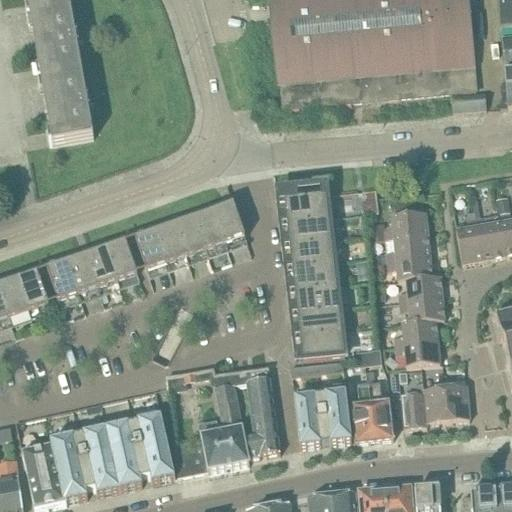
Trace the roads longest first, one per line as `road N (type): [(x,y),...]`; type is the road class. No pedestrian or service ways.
road 1 (residential): [(293,486),(251,158)]
road 2 (residential): [(251,158),(511,134)]
road 3 (residential): [(0,241),(187,174),(217,147)]
road 4 (residential): [(293,486),(358,472),(511,460)]
road 5 (residential): [(217,147),(217,112),(185,0)]
